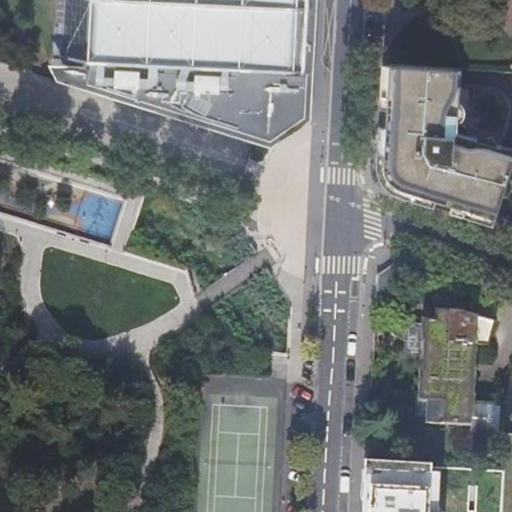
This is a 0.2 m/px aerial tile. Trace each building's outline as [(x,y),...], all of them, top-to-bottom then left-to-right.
[(61,0),(58,65),(66,84),(173,118),(271,148),(292,133),(311,119),(314,72),(317,0),(61,0)] [(481,135),(476,139),(467,136),(468,131),(461,121),(458,120),(458,119),(461,118),(464,115),(465,113),(466,109),(465,106),(464,103),(461,101),(459,100),(461,69),(381,64),(376,165),(377,174),(379,180),(385,187),(389,191),(396,195),(408,199),(437,207),(443,209),(466,216),(494,225),(511,165),(511,149),(496,145),(494,139),(492,136),(489,134),(485,134),(481,135)] [(434,322),(422,321),(422,324),(421,341),(424,341),(424,360),(423,381),(419,382),(418,402),(431,402),(431,424),(470,425),(471,402),(474,348),(484,348),(492,322),(457,313),(435,312),(434,322)] [(421,341),(422,324),(412,324),(402,329),(401,340),(403,342),(404,354),(413,360),(424,360),(424,341),(421,341)] [(470,430),(500,432),(501,403),(471,402),(470,425),(470,430)] [(469,511),(500,511),(503,472),(472,470),(469,511)] [(441,511),(443,494),(390,489),(388,511),(441,511)]
